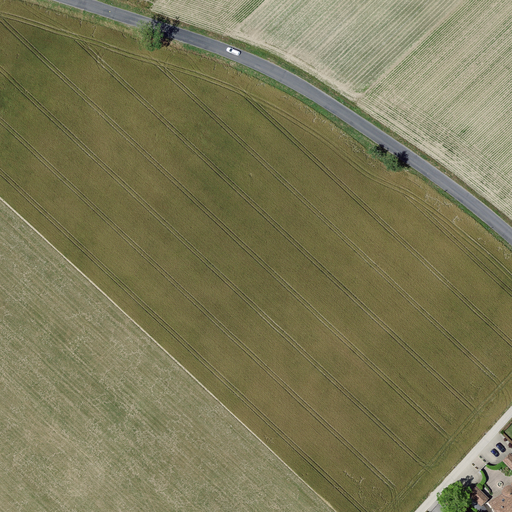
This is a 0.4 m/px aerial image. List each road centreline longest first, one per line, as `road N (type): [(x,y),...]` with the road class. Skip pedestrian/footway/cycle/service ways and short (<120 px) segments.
road 1 (tertiary): [(511,237),(307,90),(232,52),(73,0)]
road 2 (residential): [(420,511),(511,412)]
